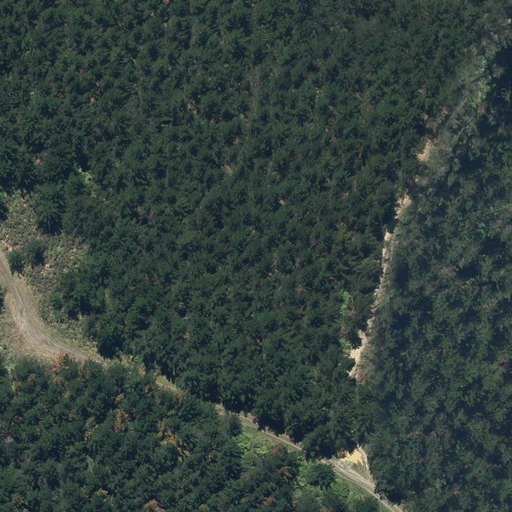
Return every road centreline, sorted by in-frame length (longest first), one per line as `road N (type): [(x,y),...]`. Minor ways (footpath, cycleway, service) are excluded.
road 1 (track): [(329,461),(351,315),(403,156),(502,0)]
road 2 (track): [(329,461),(74,356),(36,332),(0,262)]
